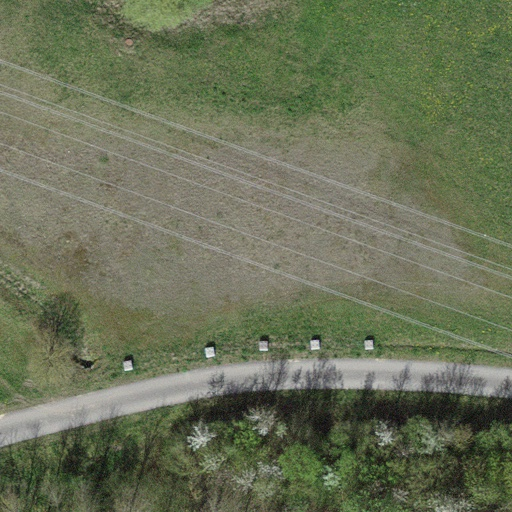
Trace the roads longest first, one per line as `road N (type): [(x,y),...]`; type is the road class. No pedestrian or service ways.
road 1 (motorway): [(511,169),(0,109)]
road 2 (motorway): [(0,211),(511,270)]
